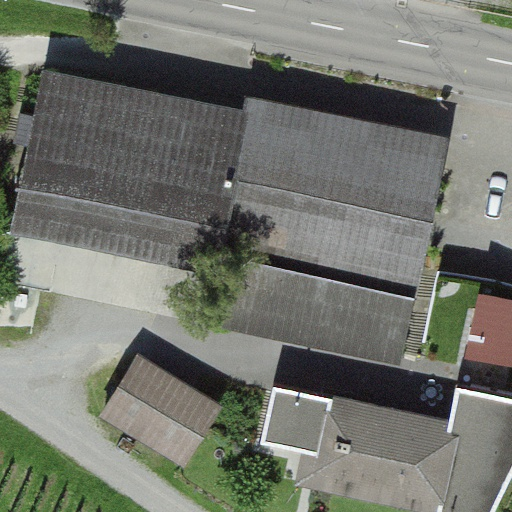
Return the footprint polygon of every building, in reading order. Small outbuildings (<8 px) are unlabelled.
[(238,108),(30,68),(0,222),(0,233),(206,273),(238,108)] [(439,146),(238,108),(214,231),(415,269),(439,146)] [(511,282),(480,277),(469,345),(511,352),(511,282)] [(215,401),(136,355),(97,420),(176,466),(215,401)] [(451,421),(271,380),(256,444),(306,455),(300,481),(437,511),(436,511),(489,511),(511,466),(511,397),(459,386),(451,421)]
